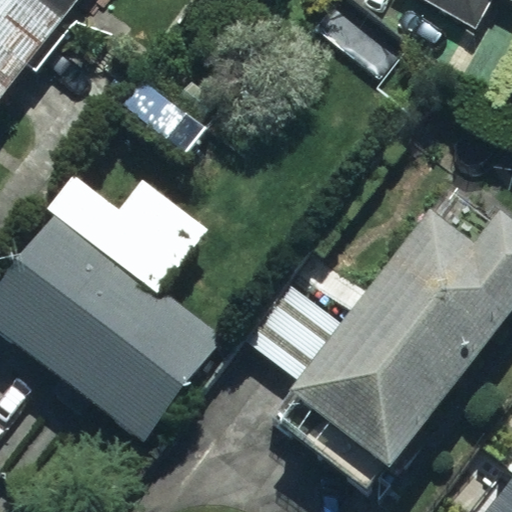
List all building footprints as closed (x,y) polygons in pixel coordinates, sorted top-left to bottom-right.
[(0,0),(0,125),(92,0),(0,0)] [(511,0),(421,0),(484,36),(502,0),(504,0),(511,4),(511,0)] [(216,135),(154,88),(134,113),(197,161),(216,135)] [(69,227),(0,316),(0,332),(155,451),(235,346),(183,305),(179,311),(170,304),(220,239),(153,188),(131,218),(86,184),(59,219),(69,227)] [(448,226),(310,409),(409,483),(511,345),(511,228),(490,257),(448,226)] [(511,511),(511,472),(482,511),(511,511)]
